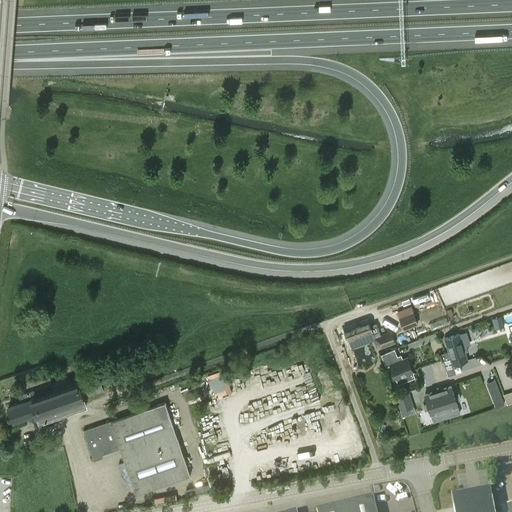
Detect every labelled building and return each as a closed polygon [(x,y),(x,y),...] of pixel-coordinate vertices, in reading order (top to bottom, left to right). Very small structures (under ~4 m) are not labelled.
[(413,311),(399,316),(404,329),(418,324),(413,311)] [(495,330),(505,327),(501,315),(491,318),(495,330)] [(374,338),(372,332),(367,319),(345,328),(349,340),(351,346),(374,338)] [(376,336),(379,347),(393,342),(389,331),(376,336)] [(446,370),(454,367),(453,365),(467,360),(459,334),(444,338),(448,351),(441,353),(446,370)] [(394,349),(381,354),(386,367),(390,365),(395,378),(413,372),(407,357),(403,359),(401,355),(397,356),(394,349)] [(69,377),(51,383),(54,391),(33,398),(37,413),(41,424),(88,408),(84,396),(103,390),(98,376),(71,385),(69,377)] [(13,421),(37,413),(33,398),(54,391),(51,383),(19,395),(22,402),(8,407),(13,421)] [(443,386),(437,388),(447,417),(460,413),(456,400),(460,399),(459,393),(454,395),(451,386),(443,388),(443,386)] [(433,421),(447,417),(437,388),(432,390),(433,392),(425,394),(428,403),(423,404),(425,410),(429,409),(433,421)] [(407,393),(397,397),(401,410),(412,405),(407,393)] [(103,457),(102,454),(120,448),(136,494),(191,474),(165,402),(110,421),(83,430),(94,460),(103,457)] [(44,435),(24,441),(27,451),(47,445),(44,435)] [(494,511),(490,490),(451,498),(453,511),(494,511)] [(376,511),(373,497),(316,510),(316,511),(376,511)]
